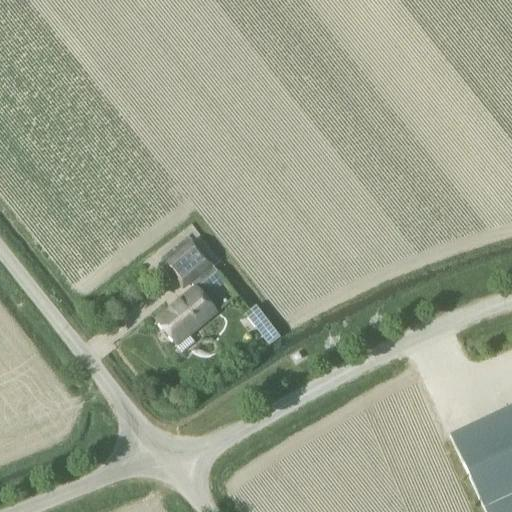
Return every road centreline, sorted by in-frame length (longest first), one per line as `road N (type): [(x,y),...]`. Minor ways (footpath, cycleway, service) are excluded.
road 1 (unclassified): [(176,472),(395,346),(511,300)]
road 2 (unclassified): [(153,443),(0,249)]
road 3 (unclassified): [(18,511),(119,468),(153,443)]
